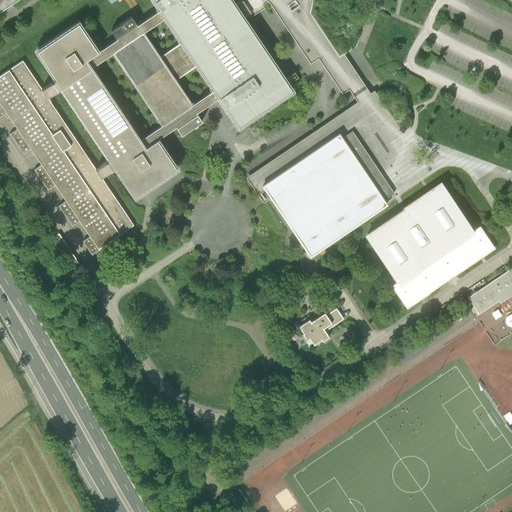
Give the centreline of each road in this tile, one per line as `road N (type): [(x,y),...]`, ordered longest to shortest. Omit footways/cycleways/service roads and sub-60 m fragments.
road 1 (primary): [(140,511),(47,347),(0,282)]
road 2 (primary): [(0,292),(120,511)]
